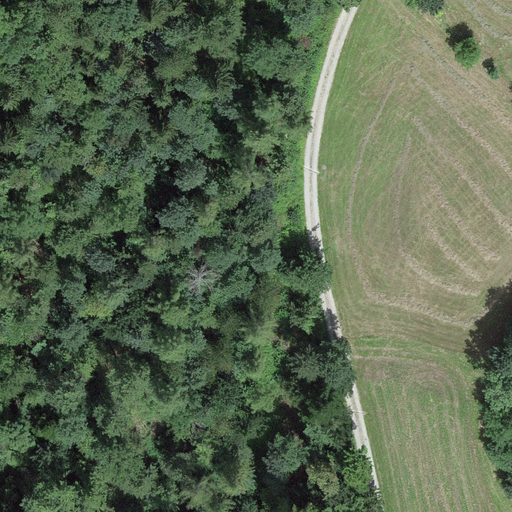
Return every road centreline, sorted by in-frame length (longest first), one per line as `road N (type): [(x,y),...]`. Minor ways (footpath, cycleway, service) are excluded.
road 1 (track): [(350,0),(314,129),(313,242),(373,511)]
road 2 (track): [(349,0),(276,46),(29,324),(0,339)]
